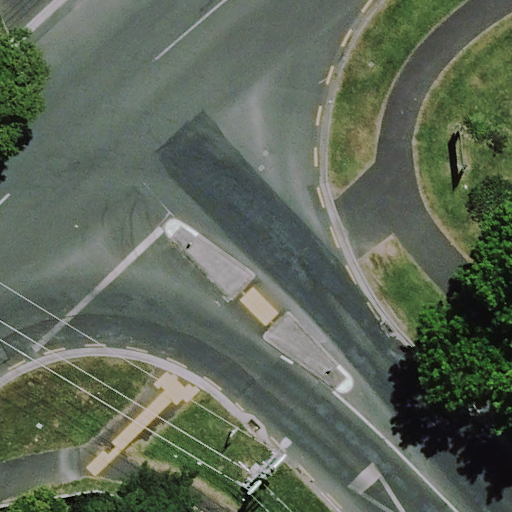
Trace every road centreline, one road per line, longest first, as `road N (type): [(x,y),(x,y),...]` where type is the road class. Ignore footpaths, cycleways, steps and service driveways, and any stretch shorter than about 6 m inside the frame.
road 1 (residential): [(467,511),(84,118)]
road 2 (residential): [(234,0),(84,118)]
